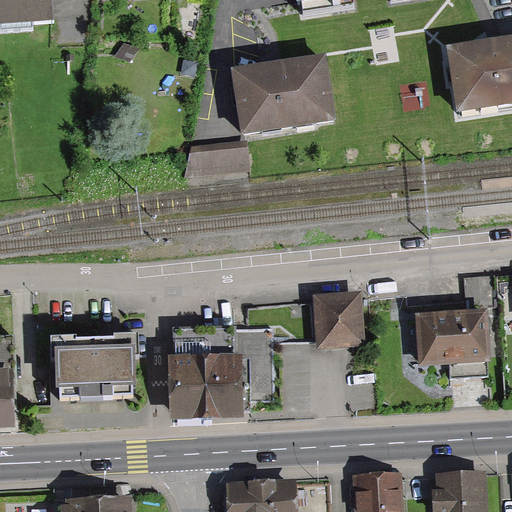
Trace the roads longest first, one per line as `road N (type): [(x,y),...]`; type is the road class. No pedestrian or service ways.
road 1 (residential): [(511,245),(144,279),(0,276)]
road 2 (primary): [(199,454),(511,438)]
road 3 (primary): [(0,463),(199,454)]
